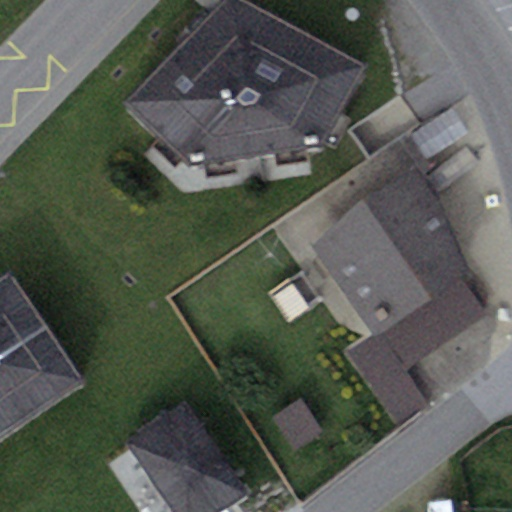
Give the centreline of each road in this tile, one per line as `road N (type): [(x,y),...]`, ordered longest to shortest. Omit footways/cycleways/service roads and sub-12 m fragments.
road 1 (residential): [(343,511),(511,388)]
road 2 (tertiary): [(0,96),(95,0)]
road 3 (residential): [(447,0),(511,113)]
